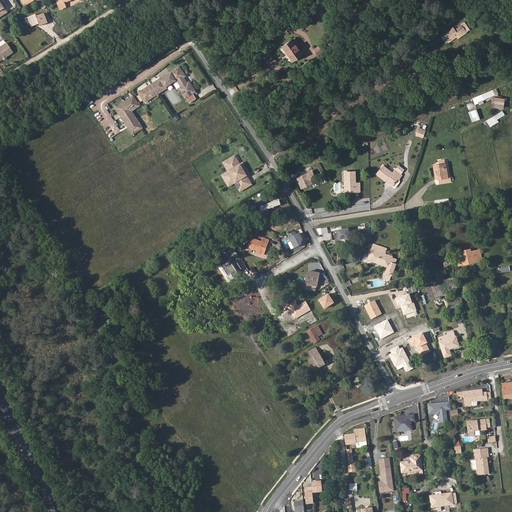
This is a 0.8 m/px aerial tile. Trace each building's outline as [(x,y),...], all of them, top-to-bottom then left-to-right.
[(58,0),(62,10),(67,8),(66,5),(76,0),(78,0),(80,2),(83,0),(58,0)] [(28,17),(32,26),(39,23),(40,25),(46,22),(43,13),(36,16),(36,14),(28,17)] [(456,31),(454,27),(444,34),(449,42),(464,32),(461,28),(456,31)] [(293,61),(303,54),(297,45),(300,44),(295,38),(293,39),(293,38),(282,45),(293,61)] [(0,62),(16,52),(10,43),(0,49),(0,62)] [(315,49),(318,55),(326,51),(323,44),(315,49)] [(179,67),(170,73),(176,82),(178,80),(182,87),(180,88),(186,97),(195,91),(189,83),(187,84),(183,77),(185,76),(179,67)] [(149,87),(139,93),(145,101),(154,95),(152,93),(156,92),(157,94),(166,88),(161,79),(151,85),(153,87),(150,88),(149,87)] [(502,108),(503,97),(491,96),(491,107),(502,108)] [(139,105),(133,97),(116,107),(133,133),(142,127),(131,110),(139,105)] [(475,109),(467,112),(471,122),(479,119),(475,109)] [(498,122),(496,118),(504,115),(502,111),(486,118),(489,126),(498,122)] [(235,182),(240,191),(251,184),(246,176),(240,165),(234,157),(224,163),(229,172),(235,182)] [(445,179),(442,180),(442,186),(454,185),(454,180),(452,180),(450,162),(444,162),(444,165),(441,166),(441,177),(444,177),(445,179)] [(240,165),(246,176),(249,174),(243,163),(240,165)] [(383,167),(377,176),(386,181),(387,180),(394,185),(398,178),(400,179),(402,176),(395,172),(394,173),(383,167)] [(314,170),(298,177),(300,181),(301,182),(302,184),(301,185),(303,188),(314,184),(313,181),(318,179),(314,170)] [(229,186),(235,182),(229,172),(222,176),(229,186)] [(346,173),(347,188),(356,188),(356,192),(361,192),(361,183),(356,183),(356,172),(346,173)] [(280,199),(261,206),(263,211),(269,209),(271,214),(277,212),(275,207),(282,204),(280,199)] [(347,227),(330,230),(331,238),(349,236),(347,227)] [(294,231),(288,234),(290,237),(289,238),(294,247),(300,244),(302,239),(299,233),(296,234),(294,231)] [(359,232),(357,238),(369,242),(371,235),(359,232)] [(251,235),(249,241),(265,247),(269,238),(262,235),(261,239),(251,235)] [(370,262),(389,268),(387,275),(388,275),(392,276),(396,265),(391,264),(392,261),(393,257),(380,253),(382,247),(374,244),(370,255),(372,255),(370,262)] [(478,261),(476,252),(457,257),(459,262),(461,261),(462,265),(478,261)] [(320,274),(310,272),(307,285),(317,287),(320,274)] [(427,294),(419,296),(421,305),(429,303),(427,294)] [(446,320),(458,315),(455,306),(443,310),(446,320)] [(381,324),(389,340),(400,335),(396,329),(403,326),(398,316),(381,324)] [(315,343),(321,340),(318,334),(322,332),(318,326),(308,331),(315,343)] [(457,337),(439,343),(444,358),(451,356),(449,350),(459,347),(457,337)] [(309,363),(313,371),(325,364),(316,348),(309,352),(312,358),(309,359),(311,362),(309,363)] [(511,382),(503,384),(505,399),(511,397),(511,382)] [(482,392),(458,394),(459,401),(463,401),(463,399),(464,399),(465,399),(465,403),(486,400),(486,394),(482,394),(482,392)] [(446,410),(451,409),(450,403),(429,405),(430,414),(430,415),(430,416),(431,416),(431,417),(431,418),(432,418),(432,419),(433,419),(433,420),(434,420),(434,421),(435,421),(436,421),(436,422),(437,422),(438,422),(440,422),(447,421),(446,410)] [(414,415),(394,418),(396,433),(412,431),(411,422),(415,421),(414,415)] [(480,430),(486,429),(486,427),(490,427),(489,420),(468,422),(469,432),(475,431),(476,435),(476,436),(480,435),(480,430)] [(355,434),(356,444),(367,442),(365,429),(355,430),(355,434)] [(356,444),(355,434),(345,435),(347,445),(356,444)] [(489,474),(487,458),(489,458),(489,453),(488,448),(475,450),(475,455),(478,475),(489,474)] [(351,479),(358,478),(355,466),(354,466),(352,450),(347,450),(351,479)] [(401,462),(402,474),(423,470),(421,455),(410,456),(411,461),(401,462)] [(393,491),(388,458),(378,459),(382,482),(379,482),(380,493),(393,491)] [(312,488),(312,492),(322,491),(321,481),(311,482),(312,488)] [(312,492),(312,488),(308,488),(308,489),(304,490),(306,504),(313,503),(312,492)] [(454,505),(452,492),(430,496),(431,509),(454,505)] [(304,510),(303,501),(294,502),(295,511),(304,510)]
